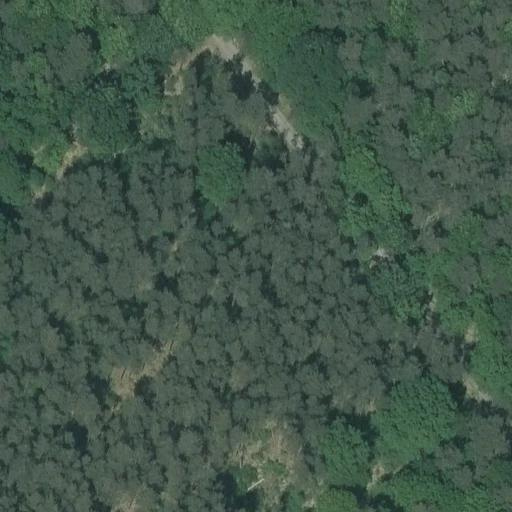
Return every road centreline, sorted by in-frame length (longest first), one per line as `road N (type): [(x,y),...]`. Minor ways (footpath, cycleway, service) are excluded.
road 1 (track): [(216,19),(511,435)]
road 2 (track): [(0,178),(216,19),(204,0)]
road 3 (track): [(330,511),(426,471),(492,409)]
